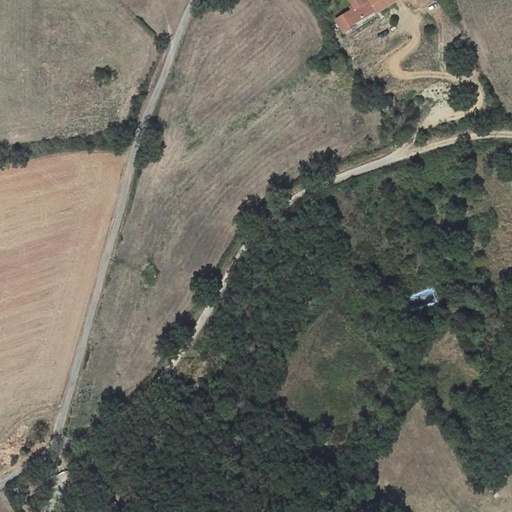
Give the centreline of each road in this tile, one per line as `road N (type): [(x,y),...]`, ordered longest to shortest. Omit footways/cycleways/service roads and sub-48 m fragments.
road 1 (track): [(511,134),(380,162),(288,202),(249,241),(187,345),(142,400),(77,447),(48,453)]
road 2 (unclassified): [(195,0),(145,118),(55,438),(48,453),(0,484)]
